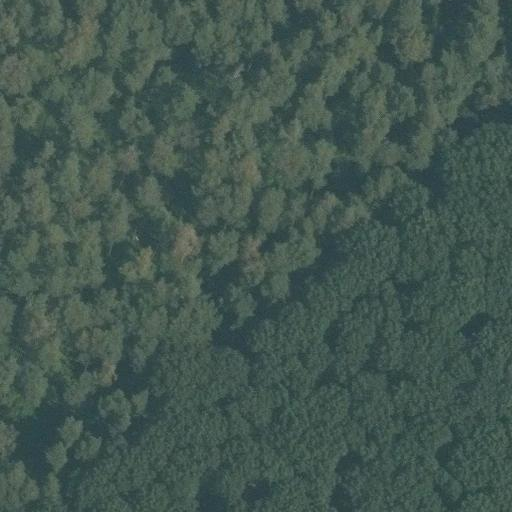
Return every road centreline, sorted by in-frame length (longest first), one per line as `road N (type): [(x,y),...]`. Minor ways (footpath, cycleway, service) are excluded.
road 1 (track): [(71,511),(511,153)]
road 2 (track): [(511,162),(301,0)]
